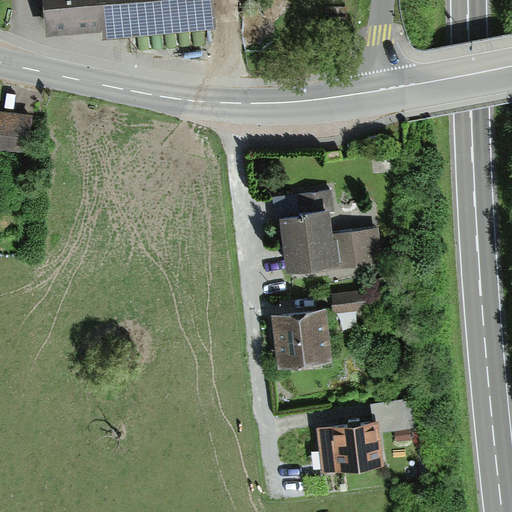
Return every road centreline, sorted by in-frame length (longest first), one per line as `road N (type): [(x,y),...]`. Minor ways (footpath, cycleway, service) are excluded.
road 1 (primary): [(467,0),(478,286),(502,511)]
road 2 (secondary): [(379,90),(231,104),(0,63)]
